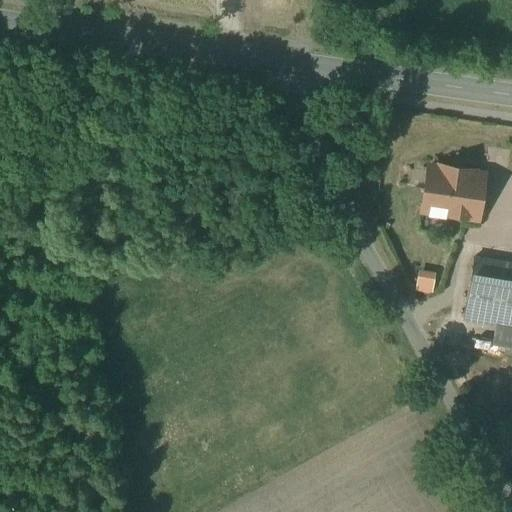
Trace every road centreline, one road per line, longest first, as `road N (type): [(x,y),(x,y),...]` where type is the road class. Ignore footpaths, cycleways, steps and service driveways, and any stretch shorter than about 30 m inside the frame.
road 1 (unclassified): [(509,511),(284,85),(281,64)]
road 2 (secondary): [(281,64),(0,23)]
road 3 (secondary): [(511,98),(281,64)]
